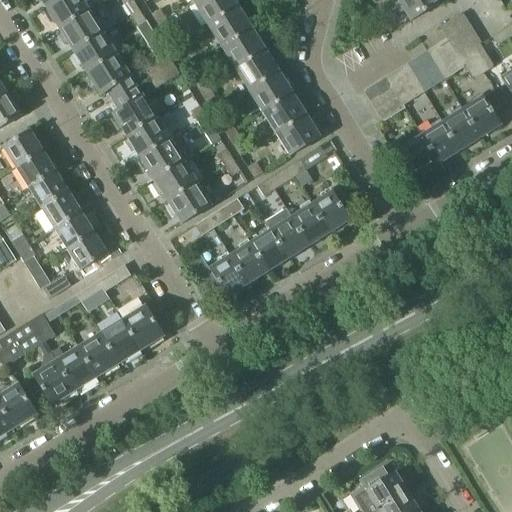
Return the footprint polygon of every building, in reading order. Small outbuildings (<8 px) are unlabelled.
[(40,0),(46,9),(60,0),(40,0)] [(60,0),(46,9),(60,31),(91,12),(83,0),(60,0)] [(132,0),(125,5),(132,17),(140,11),(133,0),(132,0)] [(201,0),(195,4),(208,26),(239,7),(234,0),(201,0)] [(440,0),(397,0),(412,22),(442,3),(440,0)] [(208,26),(222,48),(253,29),(239,7),(208,26)] [(152,15),(159,26),(168,21),(161,10),(152,15)] [(140,11),(132,17),(141,31),(150,26),(140,11)] [(60,31),(73,53),(104,34),(91,12),(60,31)] [(441,28),(448,38),(468,25),(462,15),(441,28)] [(168,21),(159,26),(164,35),(173,30),(168,21)] [(448,38),(453,46),(454,48),(475,36),(468,25),(448,38)] [(222,48),(236,70),(266,51),(253,29),(222,48)] [(509,40),(504,32),(493,38),(498,46),(509,40)] [(73,53),(87,75),(118,55),(104,34),(73,53)] [(475,36),(454,48),(461,59),(471,52),(481,46),(475,36)] [(173,48),(180,59),(188,54),(181,43),(173,48)] [(453,46),(443,52),(456,73),(466,67),(461,59),(454,48),(453,46)] [(471,52),(485,72),(494,66),(481,46),(471,52)] [(236,70),(250,92),(280,73),(266,51),(236,70)] [(443,52),(433,59),(446,79),(456,73),(443,52)] [(461,59),(466,67),(474,79),(485,72),(471,52),(461,59)] [(108,93),(114,102),(137,87),(131,78),(132,78),(118,55),(87,75),(101,97),(108,93)] [(143,70),(150,79),(173,65),(167,55),(143,70)] [(433,59),(423,65),(436,86),(446,79),(433,59)] [(173,65),(150,79),(156,90),(180,75),(173,65)] [(423,65),(412,72),(425,93),(436,86),(423,65)] [(412,72),(402,78),(415,99),(425,93),(412,72)] [(511,72),(502,79),(511,94),(511,72)] [(250,92),(263,113),(294,94),(280,73),(250,92)] [(193,81),(200,92),(209,87),(202,75),(193,81)] [(393,89),(399,99),(404,106),(415,99),(402,78),(391,85),(393,89)] [(366,92),(372,102),(393,89),(391,85),(386,79),(366,92)] [(113,115),(127,138),(158,119),(143,96),(143,97),(137,87),(114,102),(120,111),(113,115)] [(209,87),(200,92),(207,103),(216,98),(209,87)] [(372,102),(379,112),(399,99),(393,89),(372,102)] [(263,113),(277,135),(307,116),(294,94),(263,113)] [(8,96),(0,100),(0,130),(22,117),(8,96)] [(484,98),(464,111),(482,138),(502,126),(484,98)] [(399,99),(379,112),(385,123),(406,110),(404,106),(399,99)] [(192,112),(199,123),(207,118),(200,107),(192,112)] [(464,111),(444,123),(462,151),(482,138),(464,111)] [(307,116),(277,135),(291,158),(321,139),(307,116)] [(207,118),(199,123),(206,134),(214,129),(207,118)] [(127,138),(141,160),(171,141),(158,119),(127,138)] [(220,124),(228,136),(236,130),(229,119),(220,124)] [(444,123),(423,137),(440,165),(462,151),(444,123)] [(236,130),(228,136),(234,146),(243,141),(236,130)] [(4,150),(16,169),(43,152),(31,133),(4,150)] [(440,165),(423,137),(403,149),(398,141),(389,146),(408,176),(416,171),(420,178),(440,165)] [(141,160),(155,182),(185,163),(171,141),(141,160)] [(219,156),(226,167),(235,162),(228,150),(219,156)] [(16,169),(29,189),(56,172),(43,152),(16,169)] [(235,162),(226,167),(232,178),(241,172),(235,162)] [(300,162),(278,176),(285,186),(296,179),(306,172),(300,162)] [(155,182),(168,204),(199,184),(185,163),(155,182)] [(247,168),(255,179),(261,175),(254,163),(247,168)] [(29,189),(42,210),(69,193),(56,172),(29,189)] [(306,172),(296,179),(301,187),(311,181),(306,172)] [(278,176),(269,182),(275,192),(285,186),(278,176)] [(275,192),(269,182),(258,188),(265,198),(275,192)] [(199,184),(168,204),(182,226),(213,207),(199,184)] [(42,210),(55,230),(82,213),(69,193),(42,210)] [(334,193),(313,207),(330,234),(351,221),(334,193)] [(238,201),(228,207),(235,218),(244,212),(238,201)] [(4,205),(0,207),(0,222),(11,216),(4,205)] [(228,207),(218,214),(224,224),(235,218),(228,207)] [(313,207),(293,219),(310,247),(330,234),(313,207)] [(266,223),(272,232),(273,232),(290,259),(310,247),(293,219),(287,210),(266,223)] [(55,230),(68,251),(95,234),(82,213),(55,230)] [(224,224),(218,214),(197,227),(203,237),(224,224)] [(273,232),(272,232),(252,245),(269,272),(290,259),(273,232)] [(95,234),(68,251),(81,273),(108,256),(95,234)] [(12,245),(17,253),(29,246),(24,238),(12,245)] [(2,241),(0,242),(0,262),(4,270),(16,263),(2,241)] [(252,245),(233,257),(250,285),(269,272),(252,245)] [(29,246),(17,253),(25,266),(37,258),(29,246)] [(250,285),(233,257),(211,271),(228,298),(250,285)] [(125,268),(100,283),(105,290),(104,291),(105,294),(131,278),(125,268)] [(44,291),(50,302),(71,288),(64,278),(44,291)] [(100,283),(77,297),(82,305),(104,291),(105,290),(100,283)] [(77,297),(56,311),(60,318),(82,305),(77,297)] [(146,307),(123,321),(142,351),(164,337),(146,307)] [(42,315),(32,322),(45,343),(46,342),(55,337),(48,325),(60,318),(56,311),(44,318),(42,315)] [(123,321),(101,335),(119,365),(142,351),(123,321)] [(45,343),(32,322),(0,341),(0,360),(5,368),(40,346),(51,366),(34,376),(53,406),(76,392),(52,353),(46,342),(45,343)] [(101,335),(79,348),(98,378),(119,365),(101,335)] [(60,349),(52,353),(76,392),(98,378),(79,348),(65,357),(60,349)] [(18,386),(0,396),(0,405),(15,429),(37,416),(18,386)] [(0,405),(0,438),(15,429),(0,405)] [(361,510),(362,511),(376,511),(407,493),(402,484),(403,481),(399,475),(396,475),(395,473),(388,477),(382,468),(360,481),(364,487),(351,495),(360,510),(361,510)] [(417,511),(418,511),(417,509),(418,506),(415,500),(411,500),(407,493),(376,511),(417,511)]
